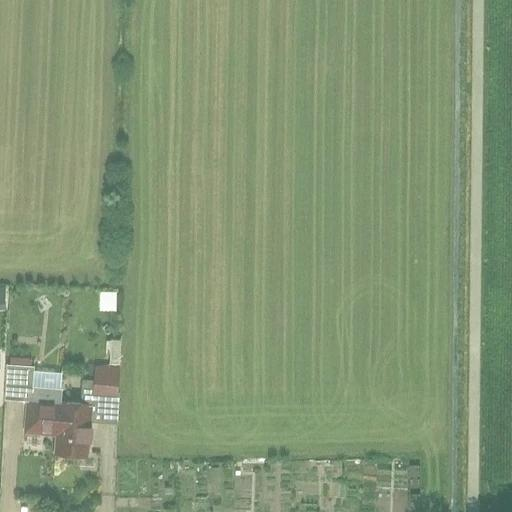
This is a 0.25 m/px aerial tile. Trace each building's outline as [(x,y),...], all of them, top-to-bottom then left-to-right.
[(111,339),(110,364),(120,364),(121,340),(111,339)] [(56,381),(57,365),(44,363),(43,380),(56,381)] [(22,400),(27,400),(25,434),(56,436),(54,455),(87,458),(91,405),(60,403),(61,389),(32,387),(34,366),(6,364),(5,385),(23,387),(22,400)] [(117,397),(120,366),(95,365),(92,395),(117,397)] [(301,493),(301,508),(326,509),(327,494),(301,493)]
